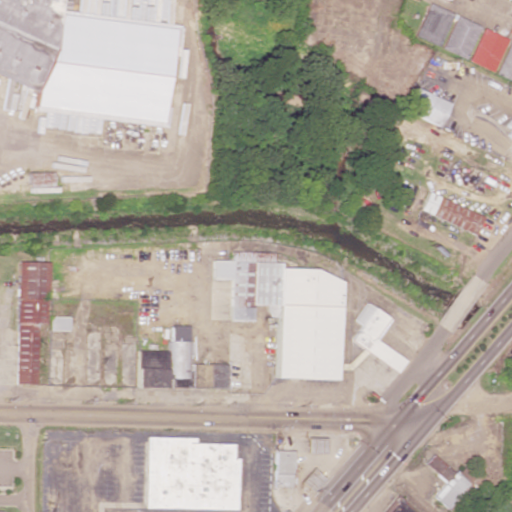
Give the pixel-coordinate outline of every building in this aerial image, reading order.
[(0,0),(0,77),(32,89),(30,113),(162,125),(163,116),(161,115),(166,48),(174,28),(174,25),(102,18),(91,14),(57,11),(58,0),(0,0)] [(463,59),(477,25),(424,3),(411,36),(437,47),(437,48),(463,59)] [(465,61),(489,72),(504,39),(480,28),(465,61)] [(435,127),(446,103),(411,87),(401,111),(435,127)] [(480,216),(424,192),(416,211),(472,235),(480,216)] [(45,262),(14,261),(12,384),(33,384),(34,324),(43,324),(45,262)] [(333,380),(335,272),(275,271),(275,262),(208,261),(207,279),(226,279),(225,320),(248,320),(248,305),(266,305),(266,317),(273,317),(271,378),(333,380)] [(401,360),(371,340),(386,319),(362,302),(349,320),(357,325),(346,341),(392,373),(401,360)] [(65,331),(66,317),(46,316),(46,331),(65,331)] [(133,351),(133,387),(165,388),(223,389),(224,364),(185,363),(186,326),(166,325),(166,351),(133,351)] [(141,508),(142,457),(142,437),(190,438),(190,443),(228,444),(228,458),(234,458),(233,509),(189,509),(141,508)] [(302,451),(320,452),(321,439),(302,437),(302,451)] [(0,450),(9,450),(9,486),(0,485),(0,450)] [(289,451),(271,450),(270,486),(288,487),(289,451)] [(420,463),(441,483),(429,496),(442,509),(464,485),(430,453),(420,463)] [(318,478),(307,468),(295,482),(306,492),(318,478)] [(408,511),(393,499),(381,511),(408,511)]
